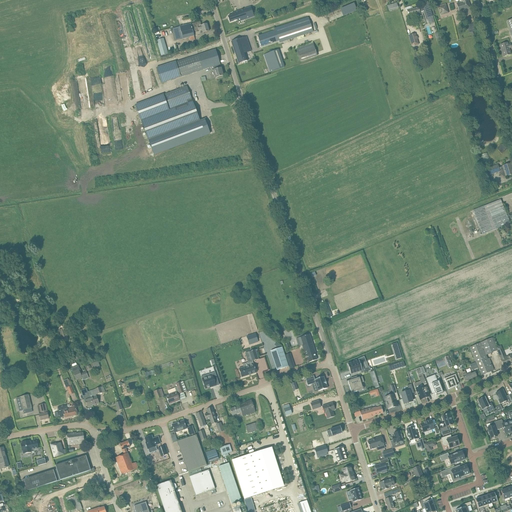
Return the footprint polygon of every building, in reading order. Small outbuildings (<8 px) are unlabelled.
[(467,0),(459,0),(460,3),(457,4),(461,17),(467,15),(472,14),(471,9),(472,8),(471,8),(470,8),(470,5),(471,5),(470,5),(469,5),(467,0)] [(435,22),(428,2),(423,4),(424,8),(419,9),(418,7),(413,9),(412,6),(409,7),(405,8),(406,11),(407,11),(409,17),(415,15),(415,14),(420,13),(420,12),(424,11),(427,20),(429,19),(430,24),(435,22)] [(397,3),(387,6),(389,12),(398,9),(397,3)] [(446,3),(437,6),(440,16),(449,13),(446,3)] [(251,7),(237,12),(232,13),(232,15),(228,17),(230,23),(238,20),(238,22),(254,16),(251,7)] [(313,32),(308,17),(275,28),(276,30),(279,41),(280,43),(313,32)] [(200,22),(173,29),(176,41),(189,37),(190,41),(195,39),(193,31),(198,30),(202,29),(203,33),(209,31),(207,24),(201,26),(200,22)] [(258,36),(261,47),(279,41),(276,30),(258,36)] [(415,34),(409,36),(412,46),(419,44),(415,34)] [(236,40),(231,42),(236,55),(239,64),(243,62),(247,61),(245,53),(252,51),(251,48),(247,37),(246,37),(236,40)] [(313,43),(296,49),(301,62),(317,56),(313,43)] [(507,43),(505,44),(500,45),(504,57),(511,55),(509,48),(511,48),(510,45),(508,45),(507,43)] [(211,51),(199,54),(204,69),(211,67),(213,71),(214,71),(216,78),(219,77),(223,76),(215,49),(211,51)] [(284,67),(279,50),(264,55),(269,72),(284,67)] [(176,62),(156,68),(161,84),(181,77),(202,70),(204,69),(199,54),(176,62)] [(187,86),(163,95),(168,110),(192,101),(187,86)] [(163,95),(135,105),(154,156),(210,134),(205,119),(200,120),(192,101),(168,110),(163,95)] [(502,154),(507,150),(501,144),(496,149),(502,154)] [(505,176),(505,177),(509,176),(511,174),(511,170),(511,168),(511,164),(506,165),(498,167),(498,165),(487,168),(489,175),(500,172),(500,173),(501,174),(501,175),(502,176),(503,176),(505,176)] [(500,199),(496,201),(473,211),(482,234),(510,223),(500,199)] [(328,318),(332,317),(328,305),(324,307),(328,318)] [(73,329),(78,327),(76,321),(61,327),(62,329),(59,330),(63,342),(69,340),(68,335),(66,330),(73,328),(73,329)] [(302,344),(304,351),(306,356),(309,363),(317,360),(315,354),(316,354),(309,335),(301,337),(303,344),(302,344)] [(470,348),(479,371),(481,375),(492,371),(486,355),(497,350),(492,338),(470,348)] [(402,358),(397,343),(392,345),(396,360),(402,358)] [(270,351),(275,366),(277,371),(288,367),(282,347),(270,351)] [(501,360),(501,361),(503,366),(511,361),(511,354),(506,357),(504,353),(502,354),(500,347),(497,349),(501,360)] [(249,352),(252,361),(258,359),(255,350),(249,352)] [(42,361),(43,365),(57,360),(55,356),(47,358),(47,359),(44,360),(44,361),(42,361)] [(362,370),(360,364),(366,361),(364,357),(354,361),(355,362),(348,364),(351,374),(360,371),(361,373),(371,371),(370,367),(362,370)] [(94,370),(100,367),(97,359),(91,362),(94,370)] [(393,365),(394,370),(405,366),(403,362),(393,365)] [(253,364),(239,369),(242,377),(256,373),(253,364)] [(465,368),(464,364),(461,366),(460,365),(461,367),(459,368),(460,370),(457,371),(460,379),(463,377),(465,382),(477,377),(475,372),(471,374),(470,372),(466,374),(465,370),(463,371),(462,369),(465,368)] [(76,380),(82,377),(80,374),(79,370),(77,365),(71,367),(76,380)] [(379,386),(374,370),(370,372),(375,388),(379,386)] [(205,390),(219,385),(215,373),(201,377),(205,390)] [(455,374),(444,378),(448,389),(454,387),(455,387),(457,386),(456,384),(455,381),(457,380),(458,380),(455,374)] [(351,380),(352,382),(348,383),(352,393),(357,391),(356,388),(362,386),(361,383),(364,382),(362,377),(358,378),(357,376),(351,378),(351,380)] [(319,392),(328,389),(324,378),(315,381),(314,377),(305,379),(308,387),(316,384),(319,392)] [(430,377),(426,378),(432,394),(435,393),(436,394),(442,391),(438,381),(437,379),(432,381),(430,377)] [(420,386),(416,388),(420,399),(421,398),(421,399),(425,398),(425,397),(428,396),(426,392),(429,391),(425,380),(421,381),(422,383),(419,384),(420,386)] [(166,396),(167,400),(169,404),(180,400),(178,395),(184,393),(182,388),(181,383),(176,384),(177,387),(175,388),(176,392),(166,396)] [(409,391),(401,393),(404,404),(412,401),(410,394),(414,392),(411,384),(407,386),(409,391)] [(93,406),(99,404),(96,395),(102,393),(101,388),(88,392),(93,406)] [(85,393),(83,394),(85,400),(86,403),(86,404),(88,407),(93,406),(88,392),(87,389),(84,390),(85,393)] [(164,397),(161,389),(154,392),(156,400),(164,397)] [(503,390),(496,393),(500,403),(505,401),(506,403),(508,402),(509,404),(511,402),(509,397),(509,395),(506,396),(503,390)] [(389,409),(396,406),(394,401),(399,400),(397,393),(393,394),(394,395),(385,398),(389,409)] [(20,397),(23,410),(32,408),(29,395),(20,397)] [(488,404),(485,399),(485,397),(478,400),(479,403),(478,404),(480,406),(482,410),(486,408),(488,412),(494,409),(491,403),(488,404)] [(239,406),(230,409),(232,416),(241,413),(243,416),(255,412),(251,400),(238,405),(239,406)] [(311,403),(313,410),(321,407),(318,401),(311,403)] [(332,411),(335,410),(332,403),(322,406),(325,413),(326,413),(327,418),(334,416),(332,411)] [(37,406),(39,415),(41,421),(49,419),(45,404),(37,406)] [(67,405),(58,407),(60,417),(64,417),(64,418),(78,415),(76,407),(71,408),(68,409),(67,405)] [(288,405),(282,407),(285,417),(291,415),(288,405)] [(371,408),(360,411),(361,415),(363,420),(373,417),(373,416),(383,413),(381,406),(377,408),(376,407),(371,409),(371,408)] [(205,414),(207,420),(210,419),(212,425),(217,423),(212,408),(207,410),(208,413),(205,414)] [(202,412),(196,413),(201,427),(207,425),(202,412)] [(449,414),(441,417),(443,421),(444,421),(447,430),(442,432),(443,436),(451,433),(449,426),(453,425),(449,414)] [(175,433),(187,429),(184,420),(172,425),(175,433)] [(424,423),(420,424),(423,433),(434,429),(436,434),(440,433),(437,425),(434,427),(431,420),(427,422),(427,421),(424,422),(424,423)] [(501,420),(496,422),(498,430),(502,429),(502,428),(503,428),(505,434),(507,433),(507,434),(511,433),(507,422),(504,423),(501,420)] [(491,427),(487,428),(488,431),(489,435),(490,435),(491,439),(491,438),(492,439),(495,438),(495,437),(497,437),(495,431),(498,430),(496,422),(490,424),(491,427)] [(258,423),(248,426),(246,427),(247,432),(260,428),(258,423)] [(334,429),(327,431),(329,437),(342,433),(342,432),(343,431),(342,427),(341,428),(340,427),(338,427),(337,426),(334,428),(334,429)] [(415,430),(413,426),(406,428),(407,433),(406,433),(408,438),(409,437),(410,441),(418,439),(416,430),(415,430)] [(203,443),(207,442),(203,430),(199,432),(203,443)] [(401,434),(400,431),(396,432),(396,433),(393,434),(394,436),(392,437),(393,440),(390,441),(392,447),(395,446),(394,443),(396,442),(397,443),(403,441),(402,438),(403,438),(402,434),(401,434)] [(74,433),(67,434),(68,444),(84,442),(83,433),(74,434),(74,433)] [(180,449),(199,443),(196,435),(177,441),(180,449)] [(146,442),(148,449),(156,446),(155,445),(160,443),(158,437),(153,439),(152,436),(145,438),(146,442)] [(384,445),(381,436),(374,439),(375,440),(367,442),(370,450),(377,448),(377,447),(384,445)] [(458,441),(457,437),(449,439),(448,436),(441,438),(443,446),(448,444),(449,449),(459,445),(459,444),(460,444),(459,441),(458,441)] [(325,445),(323,438),(312,441),(314,449),(325,445)] [(434,440),(424,444),(426,449),(436,446),(434,440)] [(32,442),(30,443),(30,441),(21,442),(22,444),(21,444),(22,451),(23,451),(23,454),(32,452),(31,449),(38,448),(37,441),(32,442)] [(130,447),(130,446),(128,441),(120,444),(122,450),(124,455),(115,458),(122,475),(127,473),(134,470),(139,468),(137,462),(132,464),(128,453),(126,449),(130,447)] [(50,445),(54,457),(67,454),(66,451),(63,452),(61,443),(56,444),(56,443),(50,445)] [(180,449),(182,457),(201,450),(199,443),(180,449)] [(223,455),(224,457),(229,455),(228,454),(232,452),(229,444),(220,448),(222,455),(223,455)] [(326,446),(318,448),(320,455),(328,452),(326,446)] [(0,458),(0,467),(0,469),(9,467),(5,452),(3,447),(0,448),(0,457),(0,459),(0,458)] [(347,459),(343,447),(334,450),(338,463),(347,460),(347,459)] [(271,448),(232,460),(244,499),(283,487),(271,448)] [(209,462),(219,458),(215,449),(206,452),(209,462)] [(394,455),(392,449),(383,452),(384,458),(394,455)] [(182,457),(185,464),(204,458),(201,450),(182,457)] [(448,453),(439,456),(441,462),(448,459),(451,465),(455,463),(455,464),(460,462),(460,461),(465,460),(464,459),(465,458),(463,452),(462,453),(462,452),(449,457),(448,453)] [(55,465),(57,470),(60,480),(91,470),(86,456),(55,465)] [(185,464),(188,472),(207,465),(204,458),(185,464)] [(390,466),(387,458),(380,461),(381,464),(375,466),(377,473),(387,470),(386,467),(390,466)] [(229,463),(219,466),(232,504),(241,501),(229,463)] [(419,466),(412,469),(416,479),(423,476),(419,466)] [(470,474),(469,470),(468,470),(466,466),(455,470),(454,467),(440,472),(442,477),(451,474),(453,481),(458,479),(458,478),(463,476),(463,477),(470,474)] [(353,475),(350,467),(343,469),(344,474),(341,475),(343,482),(347,481),(347,482),(355,480),(354,475),(353,475)] [(22,480),(23,485),(26,492),(57,481),(53,470),(22,480)] [(209,470),(189,476),(196,496),(215,489),(209,470)] [(393,479),(385,481),(380,483),(382,490),(389,488),(388,487),(395,485),(393,479)] [(156,486),(165,511),(181,511),(174,490),(175,490),(176,487),(175,485),(173,483),(172,484),(171,481),(156,486)] [(360,487),(352,490),(356,501),(364,499),(360,487)] [(397,489),(397,490),(384,495),(385,498),(394,495),(394,494),(401,492),(400,488),(397,489)] [(509,498),(506,489),(501,491),(504,500),(509,498)] [(78,496),(68,499),(71,511),(74,511),(82,509),(78,496)] [(430,496),(422,500),(425,508),(434,505),(432,500),(431,500),(430,496)] [(392,497),(390,498),(385,499),(389,510),(394,508),(392,501),(393,501),(392,497)] [(480,498),(475,500),(478,508),(478,509),(483,507),(483,506),(480,498)] [(149,511),(146,502),(134,506),(135,511),(149,511)] [(353,502),(343,505),(345,511),(355,508),(353,502)] [(463,508),(456,510),(456,511),(468,511),(469,511),(467,506),(471,505),(470,502),(462,505),(463,508)]
